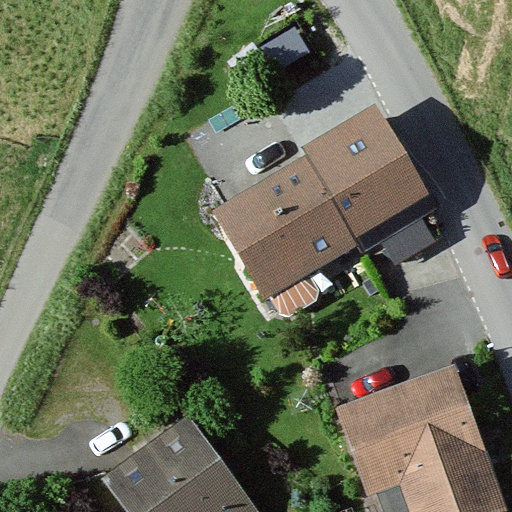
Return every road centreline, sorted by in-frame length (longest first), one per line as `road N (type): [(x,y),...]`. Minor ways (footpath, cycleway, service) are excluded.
road 1 (residential): [(153,0),(0,359)]
road 2 (residential): [(511,315),(470,207),(356,0)]
